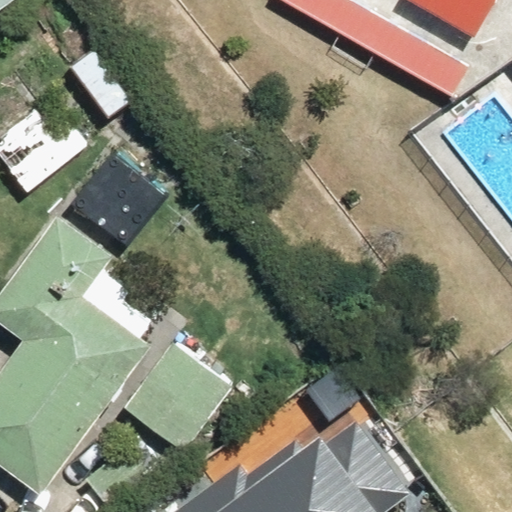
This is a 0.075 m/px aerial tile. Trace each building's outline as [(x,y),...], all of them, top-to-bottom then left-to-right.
[(0,0),(0,8),(10,0),(0,0)] [(469,61),(359,0),(273,0),(273,1),(449,98),(469,61)] [(511,0),(405,0),(468,35),(486,0),(511,0)] [(93,45),(64,68),(104,119),(134,96),(93,45)] [(47,91),(0,130),(0,163),(25,194),(88,141),(47,91)] [(0,467),(42,494),(150,321),(95,287),(117,252),(51,211),(0,292),(0,323),(19,335),(0,365),(0,467)] [(237,382),(169,339),(122,412),(190,456),(237,382)] [(101,508),(162,468),(142,437),(81,478),(101,508)]
